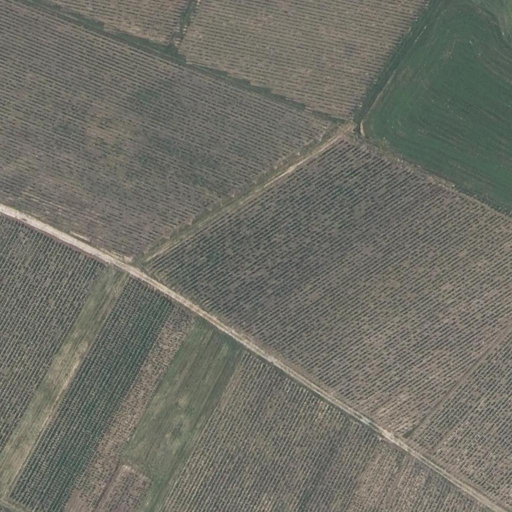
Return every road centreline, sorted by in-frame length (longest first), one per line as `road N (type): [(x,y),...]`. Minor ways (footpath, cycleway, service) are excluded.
road 1 (track): [(500,511),(129,266),(0,211)]
road 2 (track): [(22,0),(329,119),(370,148),(511,215)]
road 3 (track): [(435,0),(348,132),(129,266)]
